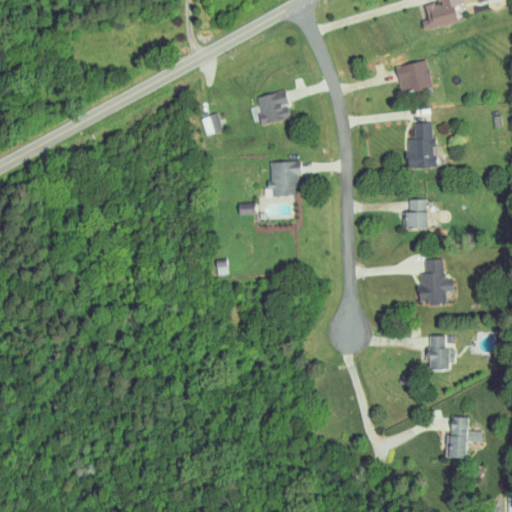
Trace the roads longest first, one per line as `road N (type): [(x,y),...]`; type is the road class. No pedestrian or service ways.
road 1 (residential): [(0,168),(305,0)]
road 2 (residential): [(297,5),(336,93),(351,338)]
